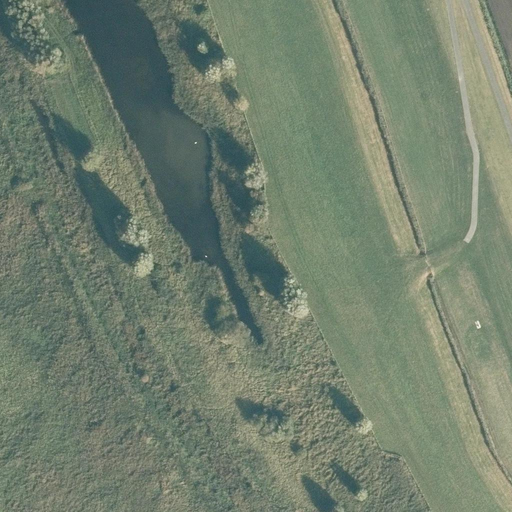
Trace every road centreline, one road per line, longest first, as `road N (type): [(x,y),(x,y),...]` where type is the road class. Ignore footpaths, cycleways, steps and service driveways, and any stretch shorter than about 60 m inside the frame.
road 1 (track): [(449,0),(475,165),(474,224),(462,248),(410,277),(374,346),(376,383),(435,511)]
road 2 (track): [(254,511),(105,291),(0,55)]
